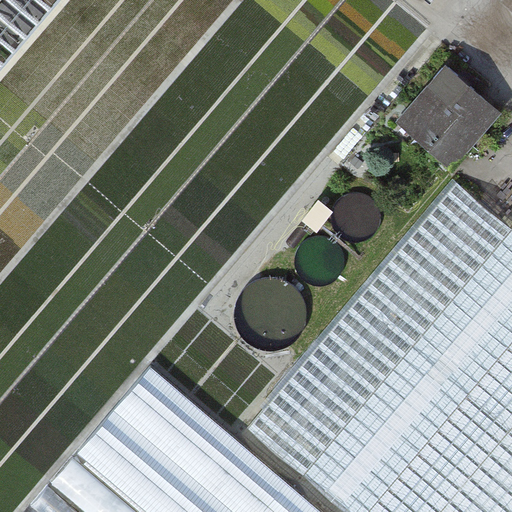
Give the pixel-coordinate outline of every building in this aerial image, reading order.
[(0,0),(0,76),(63,0),(0,0)] [(505,114),(452,61),(398,115),(451,168),(505,114)] [(360,140),(355,164),(373,167),(377,143),(360,140)] [(511,511),(511,221),(461,179),(251,428),(350,511),(511,511)] [(321,198),(305,220),(321,231),(337,209),(321,198)] [(257,338),(297,322),(277,274),(237,290),(257,338)] [(326,511),(156,366),(77,458),(140,511),(326,511)]
